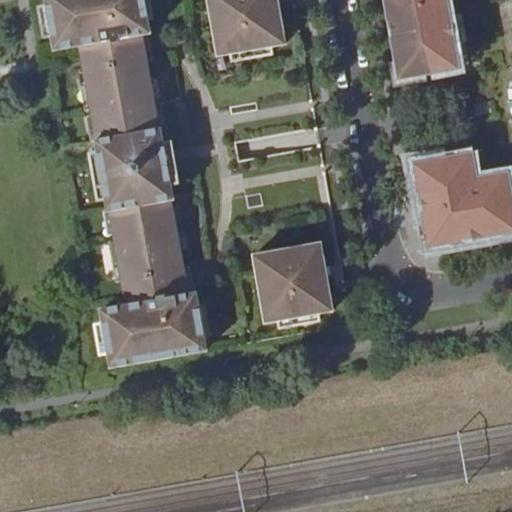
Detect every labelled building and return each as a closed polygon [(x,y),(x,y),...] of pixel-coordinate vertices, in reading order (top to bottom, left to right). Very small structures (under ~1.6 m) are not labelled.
[(46,0),(48,7),(53,37),(55,50),(64,49),(84,158),(91,200),(110,310),(102,311),(105,330),(109,354),(111,368),(206,351),(196,294),(188,296),(185,276),(172,200),(174,200),(171,186),(164,145),(161,130),(158,130),(144,48),(142,35),(150,33),(148,16),(142,17),(139,0),(46,0)] [(148,16),(144,0),(139,0),(142,17),(148,16)] [(278,0),(215,0),(217,5),(210,7),(219,56),(233,53),(273,46),(287,44),(278,0)] [(385,0),(399,80),(460,70),(448,0),(385,0)] [(48,7),(39,9),(44,38),(53,37),(48,7)] [(274,54),(273,46),(233,53),(234,61),(274,54)] [(164,145),(171,186),(179,184),(172,143),(164,145)] [(474,154),(414,164),(420,195),(427,194),(431,215),(424,217),(429,248),(511,233),(511,190),(509,173),(478,179),(474,154)] [(91,200),(84,158),(75,160),(83,202),(91,200)] [(427,194),(420,195),(424,217),(431,215),(427,194)] [(279,321),(320,314),(333,311),(327,278),(321,245),(254,257),(265,323),(279,321)] [(321,321),(320,314),(279,321),(280,328),(321,321)] [(105,330),(96,331),(100,356),(109,354),(105,330)]
